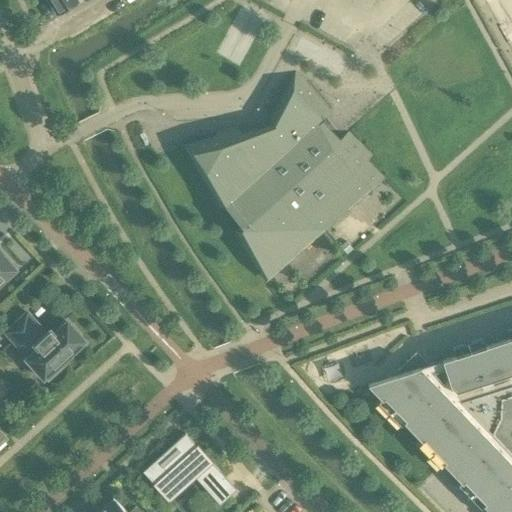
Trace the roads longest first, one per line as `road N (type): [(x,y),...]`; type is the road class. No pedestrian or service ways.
road 1 (residential): [(15,61),(43,147),(13,188)]
road 2 (residential): [(106,280),(13,188)]
